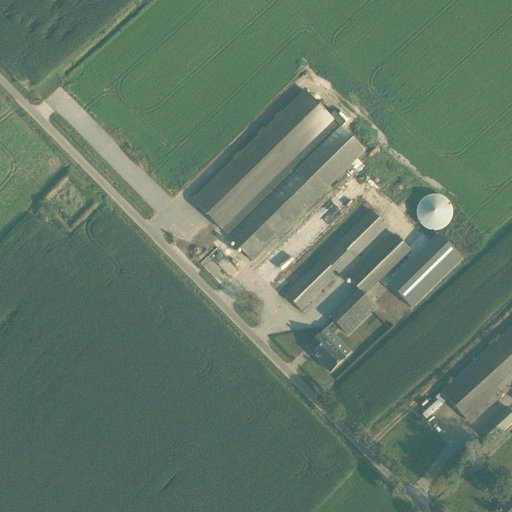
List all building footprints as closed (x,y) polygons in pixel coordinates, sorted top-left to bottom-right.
[(341,127),(348,119),(341,112),(337,115),(335,112),(330,117),(305,91),(282,113),(281,112),(274,119),(275,120),(265,130),(263,129),(257,135),(258,137),(240,154),(239,152),(232,159),(234,160),(193,201),(252,261),(319,196),(319,197),(365,152),(341,127)] [(435,219),(442,199),(428,194),(421,215),(435,219)] [(286,296),(301,311),(387,228),(372,212),(286,296)] [(395,235),(348,281),(359,291),(330,319),(334,323),(331,326),(336,331),(339,328),(348,337),(376,308),(365,297),(411,251),(395,235)] [(439,235),(388,285),(411,308),(462,259),(439,235)] [(256,270),(270,285),(296,261),(281,246),(256,270)] [(511,327),(441,391),(471,424),(511,386),(511,327)] [(330,372),(344,358),(320,334),(309,345),(314,350),(311,353),(330,372)] [(482,433),(492,444),(511,425),(511,410),(509,408),(482,433)] [(511,511),(511,490),(494,509),(497,511),(511,511)]
